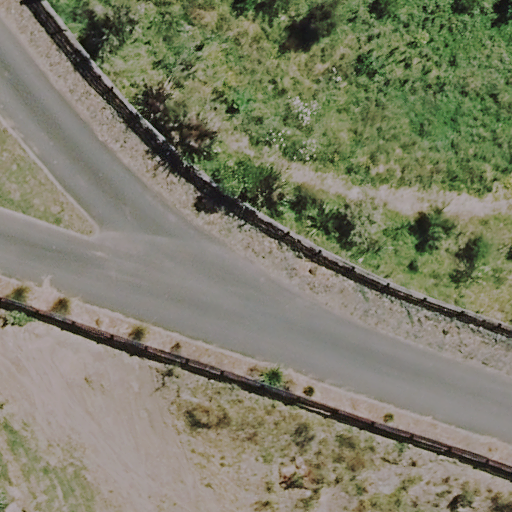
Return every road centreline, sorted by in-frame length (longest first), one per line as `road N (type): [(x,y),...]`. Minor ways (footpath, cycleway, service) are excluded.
road 1 (residential): [(511,409),(330,348),(0,219)]
road 2 (unknown): [(401,372),(289,511)]
